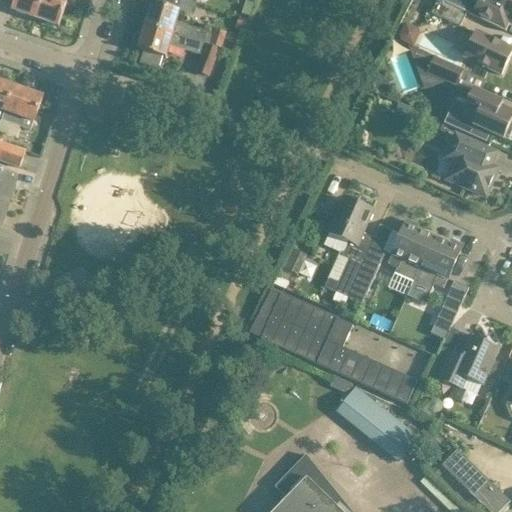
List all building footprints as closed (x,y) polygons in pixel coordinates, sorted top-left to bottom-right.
[(15,0),(12,11),(35,19),(41,0),(15,0)] [(41,0),(35,19),(59,28),(68,2),(73,4),(74,0),(41,0)] [(152,4),(146,26),(203,44),(206,34),(207,31),(176,22),(183,0),(181,0),(161,0),(159,6),(152,4)] [(438,0),(431,15),(460,29),(467,14),(443,2),(443,3),(438,0)] [(467,0),(444,0),(443,2),(467,14),(506,33),(511,22),(511,0),(468,0),(469,1),(467,0)] [(240,18),(235,29),(243,32),(248,21),(240,18)] [(413,45),(417,28),(401,25),(397,41),(413,45)] [(200,55),(203,44),(146,26),(139,51),(166,59),(169,47),(186,51),(200,55)] [(213,35),(210,46),(221,49),(226,33),(215,30),(213,35)] [(511,55),(511,50),(477,33),(464,58),(502,76),(511,55)] [(206,47),(196,73),(208,77),(217,51),(206,47)] [(434,59),(427,74),(446,82),(457,87),(464,72),(434,59)] [(0,123),(1,124),(2,120),(4,114),(15,87),(0,81),(0,123)] [(4,114),(2,120),(13,124),(32,131),(44,97),(15,87),(4,114)] [(453,104),(443,124),(476,138),(486,143),(490,133),(504,139),(506,135),(509,137),(511,129),(511,122),(511,121),(511,118),(504,115),(507,109),(501,107),(503,104),(481,94),(473,91),(470,98),(465,109),(453,104)] [(491,167),(497,154),(456,136),(446,159),(455,163),(447,181),(486,198),(493,181),(491,180),(496,169),(491,167)] [(0,160),(0,161),(21,168),(26,152),(6,144),(0,142),(0,160)] [(0,199),(9,202),(17,178),(0,172),(0,199)] [(0,226),(1,227),(9,202),(0,199),(0,226)] [(348,299),(348,298),(374,240),(362,234),(372,211),(345,199),(329,234),(348,242),(341,257),(349,261),(338,283),(329,279),(325,288),(348,299)] [(395,274),(413,282),(433,238),(410,228),(412,225),(407,222),(398,240),(392,255),(388,266),(397,270),(395,274)] [(433,238),(413,282),(432,291),(434,286),(443,290),(463,247),(457,245),(456,248),(433,238)] [(374,240),(348,298),(362,305),(386,253),(371,246),(374,240)] [(294,250),(292,255),(291,258),(288,257),(283,269),(286,270),(285,271),(297,277),(307,256),(294,250)] [(445,342),(457,317),(469,289),(454,283),(431,335),(445,342)] [(282,294),(261,340),(407,406),(409,401),(418,383),(342,349),(352,327),(338,320),(338,319),(284,295),(282,294)] [(438,358),(434,366),(442,370),(437,380),(462,390),(462,389),(476,395),(481,386),(483,387),(488,376),(491,369),(494,362),(499,351),(469,338),(463,351),(458,349),(452,346),(449,354),(448,356),(440,353),(439,355),(438,358)] [(391,421),(374,443),(399,463),(417,441),(391,421)] [(437,467),(483,511),(504,511),(511,504),(455,449),(437,467)] [(340,511),(307,479),(283,504),(291,511),(340,511)]
